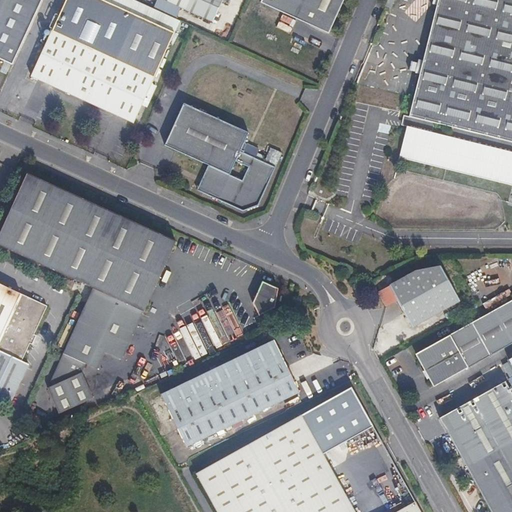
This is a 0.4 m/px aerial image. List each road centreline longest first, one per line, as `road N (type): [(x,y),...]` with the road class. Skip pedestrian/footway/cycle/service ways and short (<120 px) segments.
road 1 (residential): [(447,511),(327,291),(266,252)]
road 2 (residential): [(266,252),(0,131)]
road 3 (residential): [(368,0),(266,252)]
